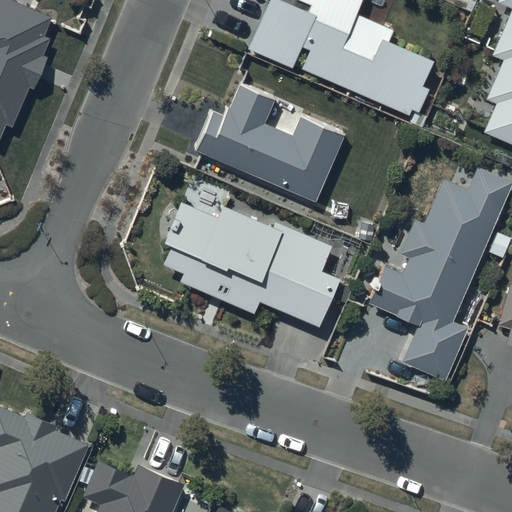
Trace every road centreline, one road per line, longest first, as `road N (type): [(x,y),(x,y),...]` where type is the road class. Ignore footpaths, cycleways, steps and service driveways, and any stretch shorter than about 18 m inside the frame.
road 1 (residential): [(28,314),(225,393),(511,492)]
road 2 (residential): [(28,314),(157,0)]
